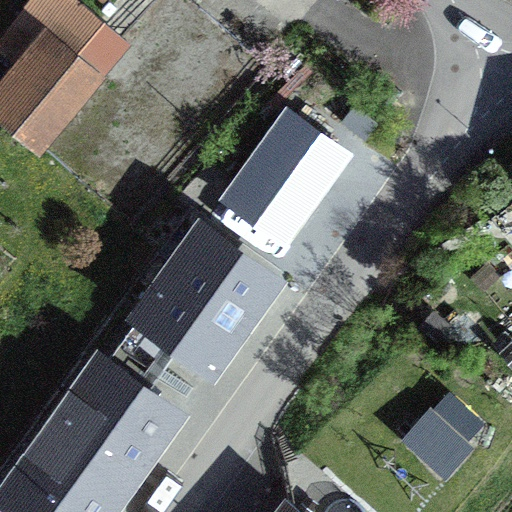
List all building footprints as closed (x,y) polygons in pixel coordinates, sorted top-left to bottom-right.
[(0,106),(40,140),(126,41),(78,0),(28,0),(0,38),(0,106)] [(336,151),(282,114),(228,190),(281,227),(336,151)] [(202,227),(140,313),(210,364),(272,278),(202,227)] [(35,448),(2,494),(27,511),(103,511),(176,412),(105,361),(40,452),(35,448)] [(406,420),(449,459),(495,408),(452,369),(406,420)]
